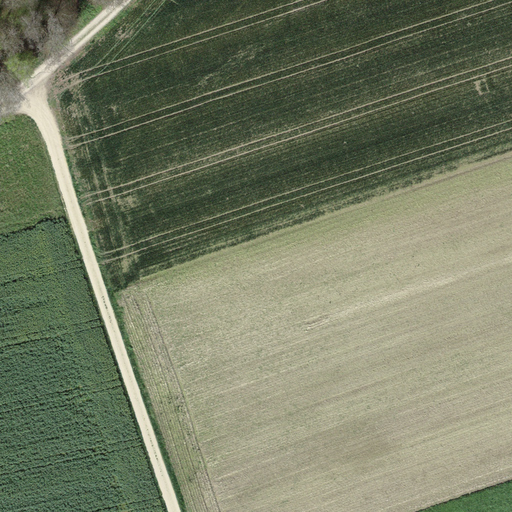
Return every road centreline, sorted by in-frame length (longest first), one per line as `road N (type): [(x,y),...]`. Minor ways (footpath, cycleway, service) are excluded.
road 1 (track): [(10,99),(43,120),(172,511)]
road 2 (unclassified): [(119,0),(0,107)]
